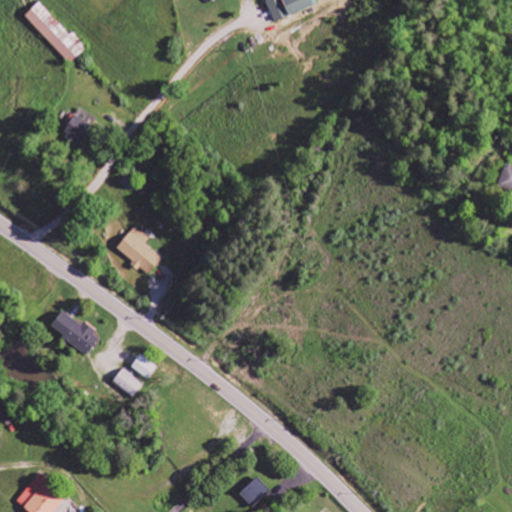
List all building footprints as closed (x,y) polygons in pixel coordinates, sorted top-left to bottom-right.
[(315,7),(311,0),(269,0),(266,1),(276,23),(315,7)] [(71,65),(86,51),(41,3),(26,17),(71,65)] [(66,135),(84,145),(98,118),(80,109),(66,135)] [(511,167),(507,165),(499,188),(511,192),(511,167)] [(149,276),(163,259),(145,245),(150,239),(136,227),(117,250),(149,276)] [(51,332),(90,355),(102,336),(63,313),(51,332)] [(158,369),(141,356),(132,369),(149,381),(158,369)] [(135,399),(143,384),(122,372),(113,386),(135,399)] [(18,501),(30,511),(56,511),(69,497),(41,474),(18,501)] [(253,508),(271,491),(259,478),(241,495),(253,508)]
